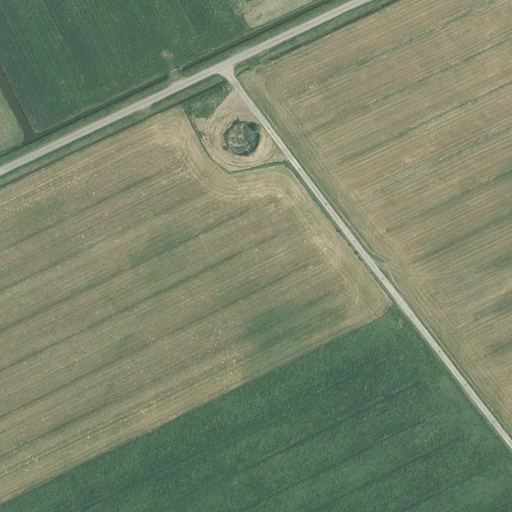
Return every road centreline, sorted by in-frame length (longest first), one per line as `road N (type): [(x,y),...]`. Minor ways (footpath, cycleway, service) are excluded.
road 1 (track): [(511,442),(225,69)]
road 2 (unclassified): [(0,169),(366,0)]
